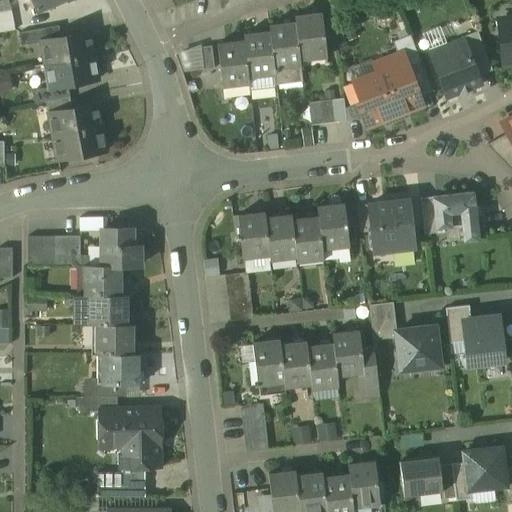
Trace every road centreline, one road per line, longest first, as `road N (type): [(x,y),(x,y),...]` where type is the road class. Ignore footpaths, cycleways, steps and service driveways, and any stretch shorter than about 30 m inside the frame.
road 1 (residential): [(170,179),(213,511)]
road 2 (residential): [(170,179),(345,163)]
road 3 (residential): [(0,207),(31,194),(170,179)]
road 4 (residential): [(154,40),(170,179)]
road 5 (residential): [(154,40),(277,0)]
